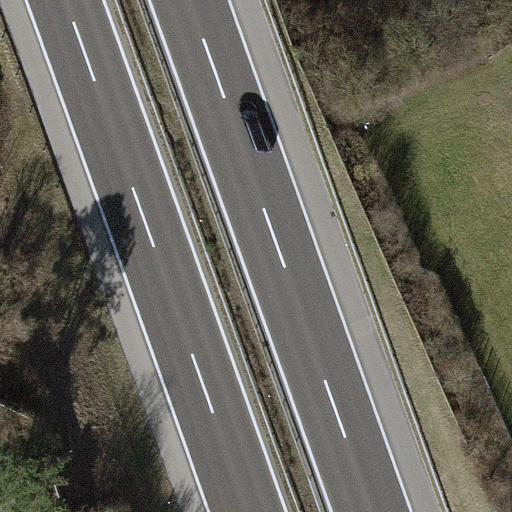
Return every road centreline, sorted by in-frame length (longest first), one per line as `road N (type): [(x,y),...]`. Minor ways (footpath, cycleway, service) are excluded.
road 1 (motorway): [(374,511),(192,0)]
road 2 (motorway): [(66,0),(247,511)]
